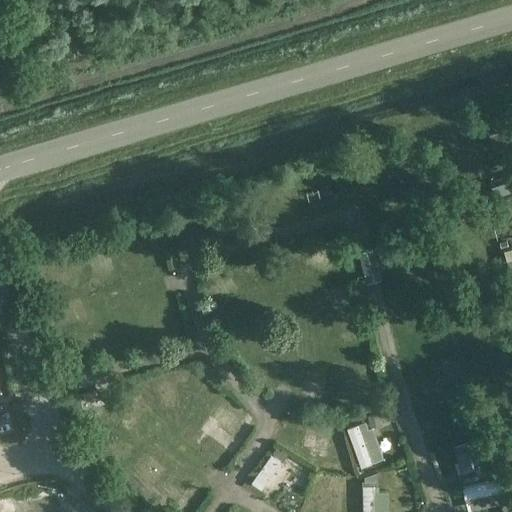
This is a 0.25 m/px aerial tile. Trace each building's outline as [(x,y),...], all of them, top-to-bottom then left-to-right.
[(511,109),(479,119),(483,134),(511,125),(511,109)] [(368,146),(370,160),(380,159),(382,175),(419,172),(416,142),(368,146)] [(503,181),(511,180),(511,156),(500,159),(503,181)] [(327,169),(311,170),(312,190),(328,189),(327,169)] [(258,186),(266,216),(291,209),(283,179),(258,186)] [(211,198),(219,228),(237,224),(229,193),(211,198)] [(168,212),(170,234),(198,230),(195,209),(168,212)] [(139,226),(115,232),(123,263),(147,257),(139,226)] [(395,242),(403,262),(432,251),(424,231),(395,242)] [(77,244),(87,275),(107,269),(98,238),(77,244)] [(302,263),(327,271),(335,249),(310,241),(302,263)] [(32,259),(27,275),(62,286),(67,270),(32,259)] [(257,278),(280,277),(279,260),(256,261),(257,278)] [(436,266),(408,270),(410,282),(438,279),(436,266)] [(222,302),(236,284),(216,268),(202,286),(222,302)] [(346,286),(325,289),(328,308),(349,305),(346,286)] [(45,310),(49,328),(78,321),(73,303),(45,310)] [(0,331),(8,330),(2,307),(0,307),(0,331)] [(149,337),(171,333),(168,316),(147,319),(149,337)] [(84,318),(75,339),(98,348),(107,327),(84,318)] [(423,348),(453,341),(449,320),(419,327),(423,348)] [(222,329),(225,345),(245,341),(242,324),(222,329)] [(403,328),(406,347),(416,346),(413,327),(403,328)] [(357,328),(333,332),(336,351),(360,347),(357,328)] [(264,383),(278,365),(261,352),(247,370),(264,383)] [(13,399),(18,416),(38,409),(23,361),(11,365),(22,397),(13,399)] [(359,367),(337,379),(348,401),(371,390),(359,367)] [(74,388),(93,382),(88,368),(69,375),(74,388)] [(150,397),(166,393),(160,373),(145,378),(150,397)] [(300,402),(319,402),(319,383),(300,383),(300,402)] [(191,384),(177,401),(190,412),(204,395),(191,384)] [(145,409),(115,385),(101,402),(131,426),(145,409)] [(229,426),(238,416),(222,401),(213,410),(229,426)] [(438,426),(475,423),(474,403),(437,405),(438,426)] [(380,416),(369,418),(370,425),(381,423),(380,416)] [(288,436),(328,438),(329,424),(289,422),(288,436)] [(356,466),(369,462),(355,422),(343,426),(356,466)] [(106,461),(135,453),(129,432),(101,439),(106,461)] [(484,457),(478,436),(449,444),(455,465),(484,457)] [(245,480),(255,487),(275,460),(265,452),(245,480)] [(135,486),(156,463),(147,455),(139,465),(135,461),(123,475),(135,486)] [(260,486),(269,491),(283,466),(274,461),(260,486)] [(504,462),(497,464),(500,471),(506,469),(504,462)] [(338,473),(337,486),(355,487),(356,473),(338,473)] [(301,511),(305,511),(332,511),(335,502),(333,501),(338,481),(312,474),(301,511)] [(364,483),(362,483),(362,488),(374,487),(378,488),(377,474),(364,479),(364,483)] [(490,478),(461,481),(462,494),(491,491),(490,478)] [(180,479),(157,504),(165,511),(171,511),(192,490),(180,479)] [(511,511),(511,498),(500,501),(501,503),(502,511),(511,511)]
